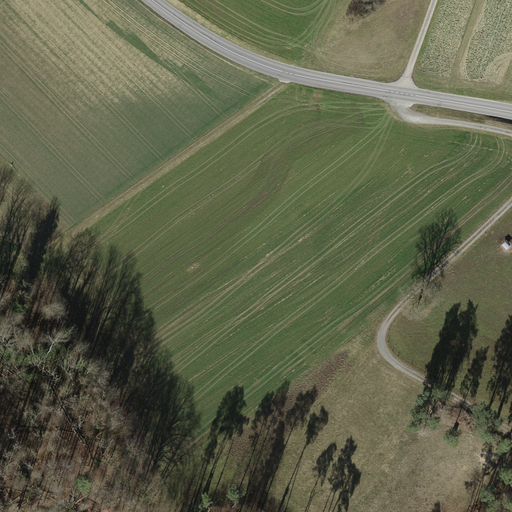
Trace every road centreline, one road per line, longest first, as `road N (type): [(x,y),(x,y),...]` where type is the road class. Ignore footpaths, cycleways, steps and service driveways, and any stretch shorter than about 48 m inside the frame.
road 1 (tertiary): [(511,116),(276,69),(217,45),(155,0)]
road 2 (track): [(511,203),(382,333),(385,352),(400,368),(511,428)]
road 3 (track): [(294,72),(48,251)]
road 4 (track): [(403,95),(403,111),(420,118),(511,134)]
